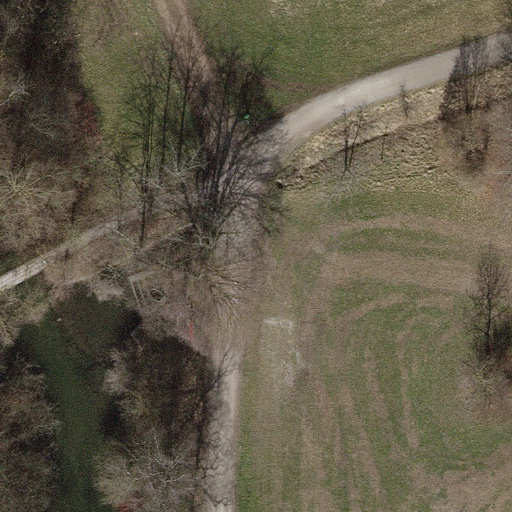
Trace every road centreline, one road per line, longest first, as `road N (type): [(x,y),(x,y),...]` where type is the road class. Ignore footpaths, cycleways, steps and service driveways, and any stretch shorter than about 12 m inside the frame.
road 1 (track): [(215,511),(231,181)]
road 2 (track): [(231,181),(314,118),(511,49)]
road 3 (track): [(231,181),(215,111),(170,0)]
